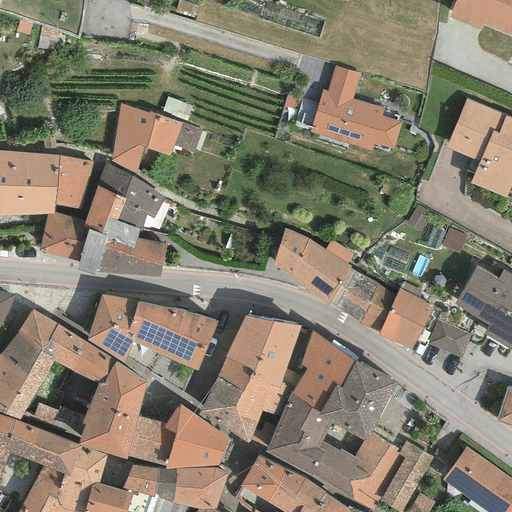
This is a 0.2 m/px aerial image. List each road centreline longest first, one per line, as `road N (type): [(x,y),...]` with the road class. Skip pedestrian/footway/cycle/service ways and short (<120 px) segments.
road 1 (tertiary): [(448,403),(315,310),(235,290)]
road 2 (tertiary): [(235,290),(0,270)]
road 3 (residential): [(369,511),(243,445),(185,402)]
road 4 (residential): [(185,402),(81,338),(81,321)]
road 5 (residential): [(235,290),(185,402)]
